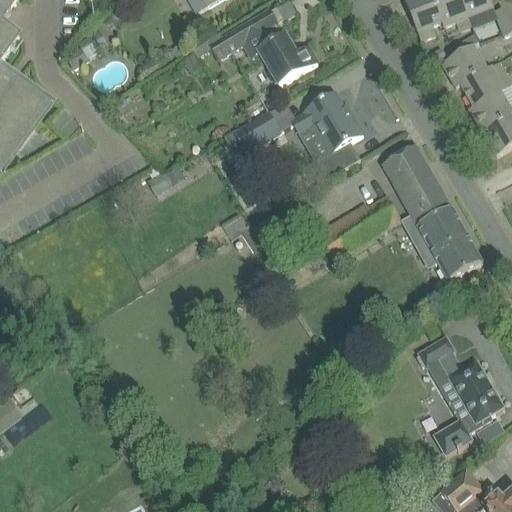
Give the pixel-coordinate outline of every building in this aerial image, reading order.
[(0,0),(0,176),(53,104),(22,82),(0,65),(0,62),(17,39),(0,26),(0,23),(16,0),(0,0)] [(202,0),(209,11),(225,1),(226,2),(229,0),(202,0)] [(445,31),(445,30),(433,0),(410,0),(405,2),(422,44),(437,39),(433,30),(443,26),(445,31)] [(433,0),(445,30),(469,21),(461,0),(433,0)] [(461,0),(469,21),(494,11),(490,0),(461,0)] [(511,37),(511,31),(507,18),(504,11),(495,15),(504,40),(511,37)] [(260,20),(242,30),(230,39),(227,35),(209,46),(214,55),(219,64),(244,49),(252,62),(260,57),(271,77),(269,78),(275,88),(277,87),(279,91),(289,85),(306,74),(319,67),(309,51),(297,58),(278,27),(261,37),(254,25),(260,21),(260,20)] [(90,61),(109,49),(100,33),(87,40),(89,43),(79,48),(82,51),(74,56),(75,58),(68,62),(75,74),(91,64),(90,61)] [(474,37),(461,44),(467,54),(475,50),(480,47),(474,37)] [(172,52),(177,61),(189,54),(183,45),(172,52)] [(209,46),(194,54),(199,63),(214,55),(209,46)] [(443,68),(457,91),(492,70),(488,72),(475,50),(467,54),(460,58),(443,68)] [(435,68),(441,64),(448,61),(443,52),(430,59),(435,68)] [(194,57),(184,64),(193,76),(203,69),(194,57)] [(470,114),(506,93),(496,76),(492,70),(457,91),(461,89),(474,111),(470,114)] [(470,114),(484,136),(511,119),(511,113),(502,96),(506,93),(470,114)] [(130,99),(113,111),(120,121),(137,109),(130,99)] [(320,188),(347,172),(365,162),(364,161),(361,163),(352,147),(364,139),(354,121),(350,123),(336,99),(319,109),(292,124),(301,140),(314,132),(330,158),(309,171),(320,188)] [(282,137),(268,115),(233,136),(247,158),(282,137)] [(511,119),(484,136),(497,160),(511,151),(511,119)] [(417,149),(383,169),(432,253),(422,259),(429,272),(438,266),(450,286),(484,267),(417,149)] [(179,169),(167,176),(173,187),(185,180),(179,169)] [(369,210),(367,206),(319,235),(338,265),(403,224),(388,199),(369,210)] [(209,241),(202,245),(208,255),(215,251),(209,241)] [(447,340),(430,351),(419,358),(420,360),(418,362),(424,371),(426,370),(427,373),(429,371),(460,425),(435,440),(447,459),(457,453),(458,455),(463,452),(462,450),(473,444),(469,438),(493,424),(491,421),(506,412),(479,366),(462,376),(452,358),(456,356),(447,340)] [(8,403),(0,409),(0,436),(21,420),(8,403)] [(442,496),(434,503),(441,511),(511,511),(511,497),(504,505),(500,500),(493,506),(467,475),(452,488),(442,496)]
